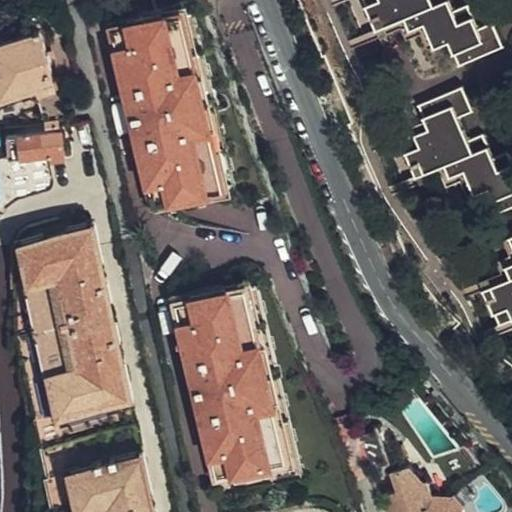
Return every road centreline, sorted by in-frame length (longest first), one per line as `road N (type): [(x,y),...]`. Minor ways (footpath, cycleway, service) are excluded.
road 1 (residential): [(511,458),(396,325),(267,0)]
road 2 (unknown): [(115,256),(195,241),(222,251),(305,410)]
